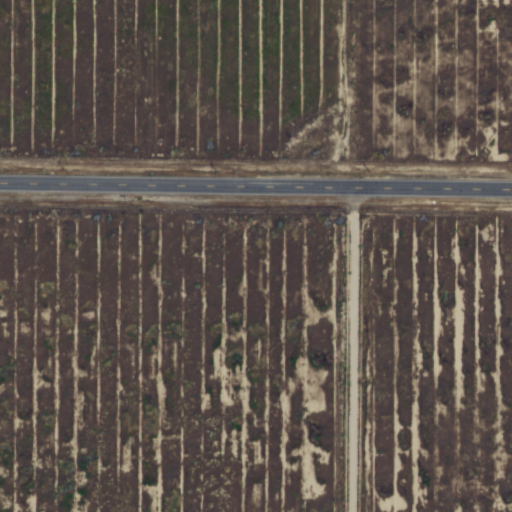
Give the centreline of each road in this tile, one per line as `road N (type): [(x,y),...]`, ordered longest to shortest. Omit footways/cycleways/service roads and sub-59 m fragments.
road 1 (tertiary): [(0,177),(511,183)]
road 2 (track): [(355,511),(355,181)]
